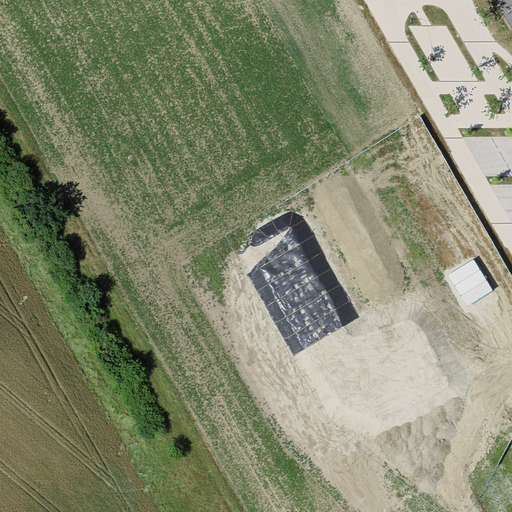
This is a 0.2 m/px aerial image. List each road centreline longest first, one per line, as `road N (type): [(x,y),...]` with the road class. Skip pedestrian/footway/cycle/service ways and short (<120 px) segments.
road 1 (residential): [(389,25),(511,236)]
road 2 (residential): [(511,105),(449,0)]
